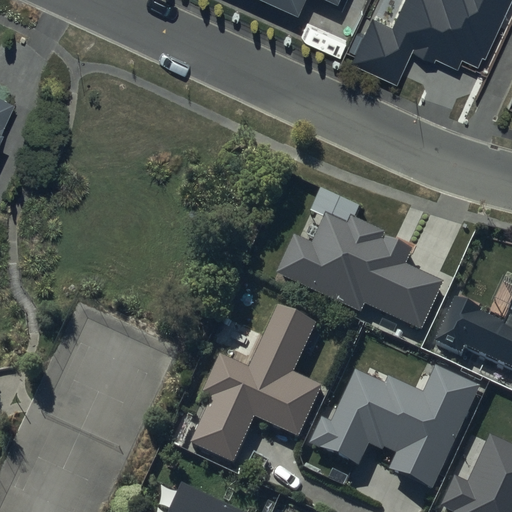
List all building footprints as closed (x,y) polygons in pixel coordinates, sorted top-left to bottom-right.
[(267,0),(296,13),(301,0),(321,0),(341,9),(345,0),(267,0)] [(511,0),(407,0),(394,30),(372,20),(353,62),(399,83),(413,52),(457,72),(462,61),(480,69),(511,0)] [(0,138),(16,103),(0,95),(0,138)] [(347,222),(326,212),(312,242),(295,234),(277,272),(361,311),(365,302),(422,328),(444,280),(406,263),(415,244),(351,214),(347,222)] [(511,302),(505,318),(455,296),(435,340),(461,352),(464,344),(511,366),(511,302)] [(317,322),(276,304),(248,366),(220,353),(202,391),(214,396),(193,442),(234,461),(254,415),(299,436),(322,384),(294,372),(317,322)] [(422,390),(388,374),(384,383),(356,370),(332,421),(323,417),(311,442),(359,464),(369,442),(395,454),(389,468),(432,488),(480,385),(435,363),(422,390)] [(511,511),(511,443),(490,434),(468,481),(455,475),(442,504),(456,510),(455,511),(511,511)] [(248,511),(181,482),(167,511),(248,511)]
